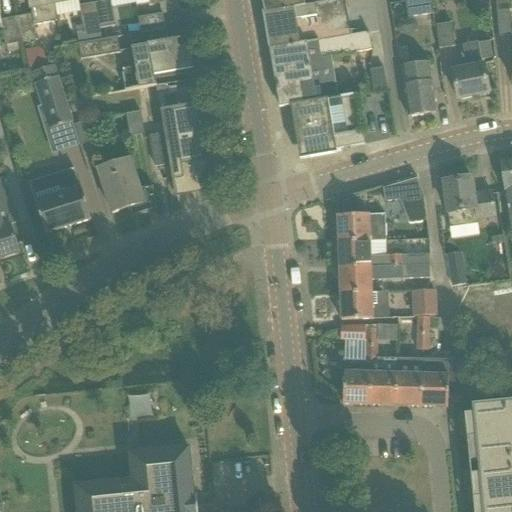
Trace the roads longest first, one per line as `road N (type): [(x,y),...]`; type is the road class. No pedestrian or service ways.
road 1 (unclassified): [(0,343),(113,265),(274,197)]
road 2 (unclassified): [(274,197),(484,133),(511,134)]
road 3 (residential): [(453,511),(451,449),(437,427),(292,425)]
road 4 (unclassified): [(292,425),(274,197)]
road 5 (unclassified): [(274,197),(236,0)]
